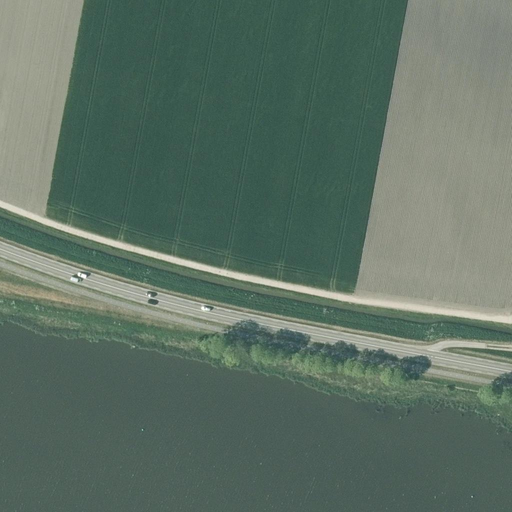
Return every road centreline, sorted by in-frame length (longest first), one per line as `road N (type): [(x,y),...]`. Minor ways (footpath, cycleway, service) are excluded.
road 1 (primary): [(511,371),(227,317),(0,249)]
road 2 (track): [(0,204),(206,269),(511,321)]
